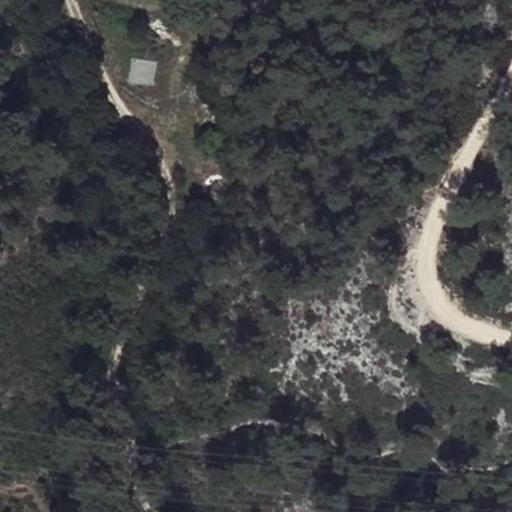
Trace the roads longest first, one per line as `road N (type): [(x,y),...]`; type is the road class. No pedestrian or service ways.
road 1 (track): [(152,511),(117,419),(113,365),(125,317),(162,244),(165,216),(149,145),(98,74),(73,0)]
road 2 (track): [(511,60),(425,260),(453,316),(511,334)]
